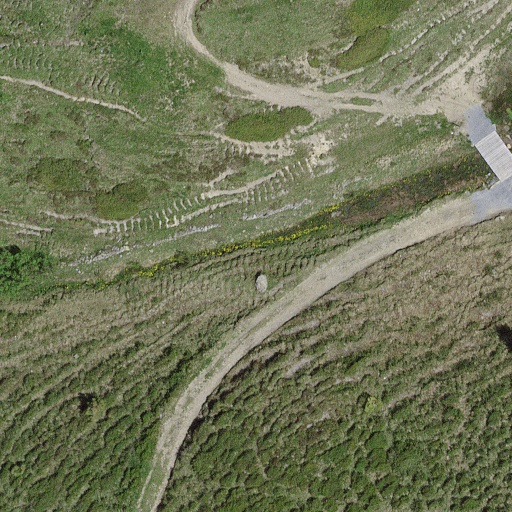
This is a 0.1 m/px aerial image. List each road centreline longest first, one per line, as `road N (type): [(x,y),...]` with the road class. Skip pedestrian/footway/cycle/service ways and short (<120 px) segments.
road 1 (track): [(147,511),(211,363),(384,254),(511,197)]
road 2 (track): [(511,128),(491,108),(296,93)]
road 3 (track): [(189,0),(187,35),(296,93)]
